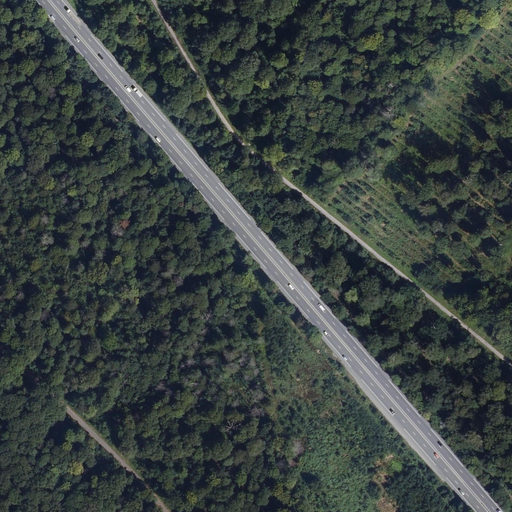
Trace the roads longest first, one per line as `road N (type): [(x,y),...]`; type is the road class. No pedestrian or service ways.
road 1 (motorway): [(496,511),(56,0)]
road 2 (motorway): [(42,0),(481,511)]
road 3 (track): [(511,366),(234,136),(151,0)]
road 4 (track): [(168,511),(0,346)]
